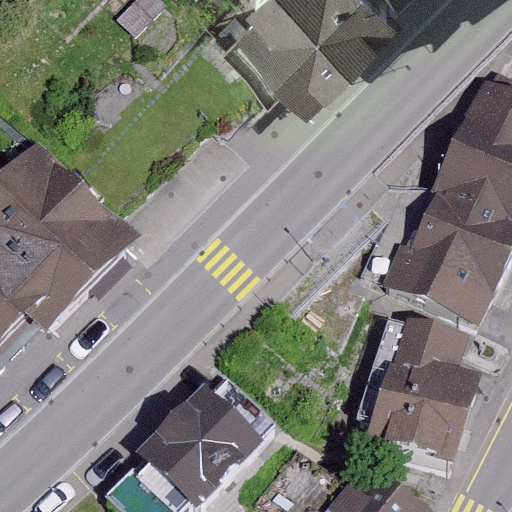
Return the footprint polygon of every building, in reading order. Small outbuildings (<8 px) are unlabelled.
[(239,0),(231,9),(312,83),(388,0),(239,0)] [(511,104),(487,93),(396,302),(483,340),(511,273),(511,104)] [(0,364),(31,335),(45,349),(140,259),(32,147),(0,177),(0,364)] [(464,337),(392,315),(354,444),(452,473),(478,383),(453,376),(464,337)] [(222,511),(274,456),(204,392),(131,471),(176,511),(222,511)] [(334,511),(383,511),(351,489),(334,511)]
